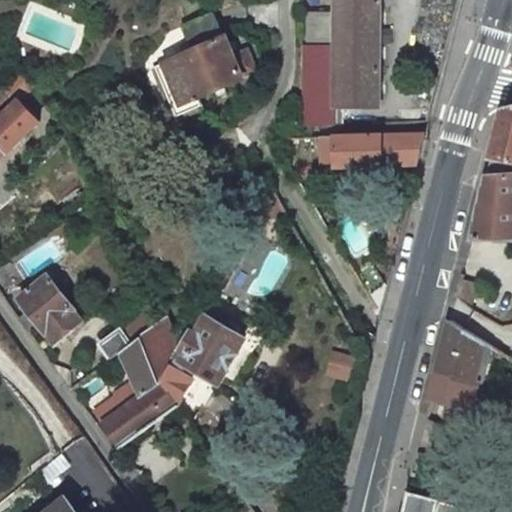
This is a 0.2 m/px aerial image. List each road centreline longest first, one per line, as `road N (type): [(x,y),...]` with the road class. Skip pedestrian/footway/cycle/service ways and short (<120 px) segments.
road 1 (primary): [(383,429),(468,101)]
road 2 (residential): [(146,511),(0,306)]
